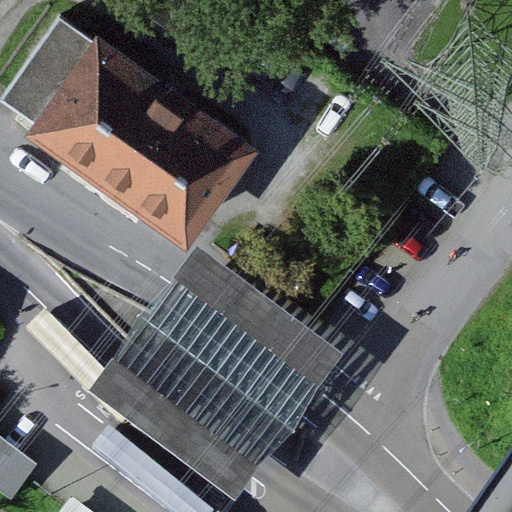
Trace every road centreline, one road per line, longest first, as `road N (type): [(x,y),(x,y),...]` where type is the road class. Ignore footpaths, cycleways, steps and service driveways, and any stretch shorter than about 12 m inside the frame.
road 1 (secondary): [(342,472),(293,403),(244,359),(148,293),(20,238)]
road 2 (secondary): [(20,238),(102,332),(204,411),(342,472)]
road 3 (unclassified): [(355,482),(511,242)]
road 4 (track): [(285,116),(109,0)]
